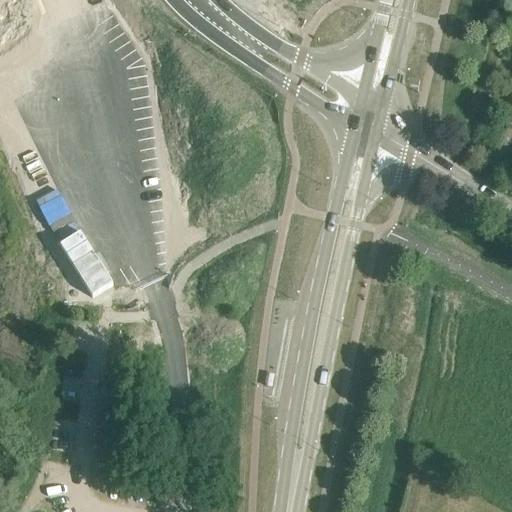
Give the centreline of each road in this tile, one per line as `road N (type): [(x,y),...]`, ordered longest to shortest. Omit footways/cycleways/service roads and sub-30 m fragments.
road 1 (tertiary): [(357,123),(307,340),(289,442),(294,475)]
road 2 (tertiary): [(294,475),(311,442),(361,195)]
road 3 (unclassified): [(111,511),(93,508),(77,471),(101,327)]
road 4 (unclassified): [(169,511),(152,329)]
road 5 (tertiary): [(377,129),(406,0)]
